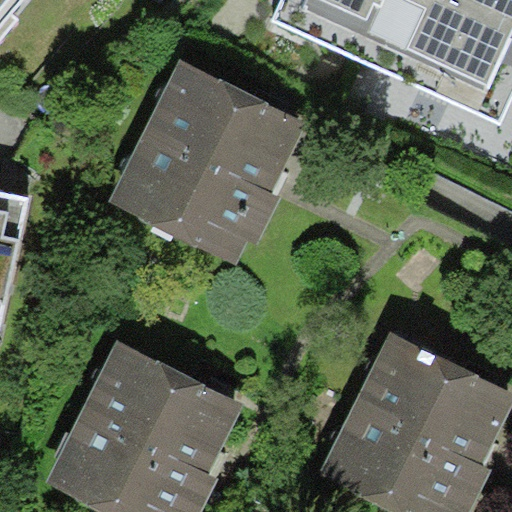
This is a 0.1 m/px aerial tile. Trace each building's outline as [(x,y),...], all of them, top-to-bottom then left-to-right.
[(0,0),(0,42),(33,0),(0,0)] [(511,0),(277,0),(266,25),(497,126),(511,132),(511,0)] [(175,68),(107,199),(228,261),(296,130),(175,68)] [(0,348),(26,200),(0,195),(0,348)] [(457,511),(511,394),(377,332),(313,470),(403,511),(457,511)] [(183,511),(233,408),(104,347),(38,484),(97,511),(183,511)]
